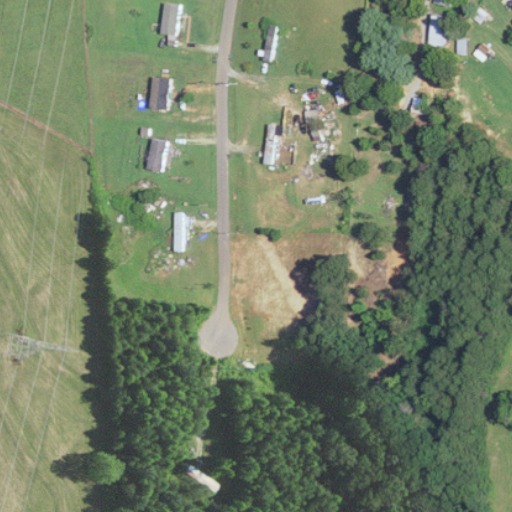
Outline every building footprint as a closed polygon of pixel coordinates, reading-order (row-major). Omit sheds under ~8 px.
[(176,34),(177,3),(162,3),(160,33),(176,34)] [(168,77),(149,77),(148,108),(167,108),(168,77)] [(272,164),(273,124),(265,124),(264,164),(272,164)] [(167,140),(150,137),(145,167),(161,170),(167,140)] [(172,251),(181,250),(180,211),(171,212),(172,251)]
